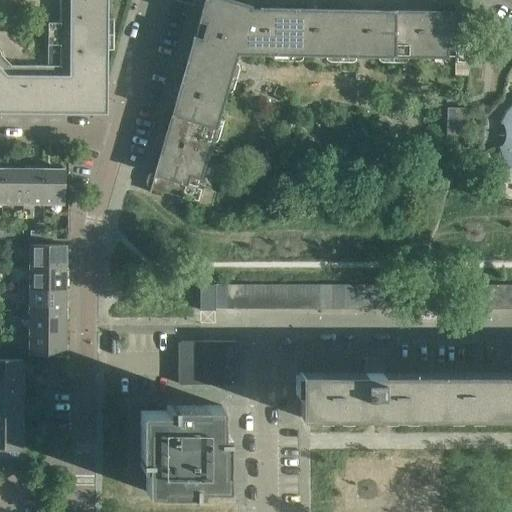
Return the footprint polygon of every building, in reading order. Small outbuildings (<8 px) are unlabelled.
[(0,0),(0,112),(107,113),(107,49),(114,49),(114,17),(108,17),(107,0),(0,0)] [(193,36),(186,61),(229,74),(236,52),(286,53),(287,8),(259,7),(259,9),(249,8),(250,5),(232,0),(203,0),(198,20),(199,20),(195,36),(193,36)] [(469,63),(470,13),(474,13),(474,12),(470,12),(470,11),(470,10),(469,9),(469,8),(468,7),(466,6),(464,6),(460,6),(459,6),(458,6),(456,7),(456,8),(455,10),(455,11),(454,11),(392,10),(391,55),(454,56),(454,63),(454,75),(469,75),(469,63)] [(339,9),(287,8),(286,53),(338,54),(339,9)] [(392,10),(339,9),(338,54),(391,55),(392,10)] [(229,74),(186,61),(171,114),(214,127),(229,74)] [(468,108),(446,107),(446,135),(468,135),(468,108)] [(511,108),(508,113),(503,124),(509,126),(508,135),(508,144),(501,145),(505,157),(511,166),(506,170),(511,174),(511,108)] [(214,127),(171,114),(154,173),(153,172),(151,173),(150,173),(149,173),(148,174),(148,175),(147,175),(146,178),(146,181),(145,182),(146,184),(146,186),(148,187),(150,188),(149,191),(150,192),(151,188),(199,202),(211,205),(215,191),(203,188),(197,186),(214,127)] [(3,169),(3,203),(23,203),(24,169),(3,169)] [(24,169),(23,203),(44,203),(44,169),(24,169)] [(44,169),(44,203),(64,203),(65,169),(44,169)] [(15,230),(2,230),(2,238),(14,239),(15,230)] [(30,239),(43,239),(43,230),(30,230),(30,239)] [(43,230),(43,239),(55,239),(55,230),(43,230)] [(30,243),(29,266),(65,267),(66,244),(30,243)] [(65,267),(29,266),(29,288),(65,288),(65,267)] [(331,284),(319,285),(319,308),(331,308),(331,284)] [(342,284),(331,284),(331,308),(342,308),(342,284)] [(355,284),(342,284),(342,308),(355,308),(355,284)] [(367,284),(355,284),(355,308),(367,308),(367,284)] [(378,284),(367,284),(367,308),(378,308),(378,284)] [(378,284),(378,308),(391,308),(391,284),(378,284)] [(466,284),(466,308),(478,308),(478,284),(466,284)] [(490,284),(478,284),(478,308),(490,308),(490,284)] [(502,284),(490,284),(490,308),(502,308),(502,284)] [(511,307),(511,284),(502,284),(502,308),(511,307)] [(215,285),(200,285),(200,310),(215,310),(215,308),(215,285)] [(227,285),(215,285),(215,308),(226,308),(227,285)] [(227,285),(226,308),(238,308),(238,285),(227,285)] [(238,285),(238,308),(250,308),(250,285),(238,285)] [(259,285),(250,285),(250,308),(259,308),(259,285)] [(271,285),(259,285),(259,308),(271,308),(271,285)] [(283,285),(271,285),(271,308),(283,308),(283,285)] [(295,285),(283,285),(283,308),(295,308),(295,285)] [(307,285),(295,285),(295,308),(307,308),(307,285)] [(319,285),(307,285),(307,308),(319,308),(319,285)] [(65,288),(29,288),(29,310),(65,311),(65,288)] [(29,310),(29,332),(65,333),(65,311),(29,310)] [(29,332),(29,354),(65,354),(65,333),(29,332)] [(200,341),(180,341),(181,384),(201,384),(234,384),(234,341),(200,341)] [(0,358),(0,381),(22,382),(22,359),(0,358)] [(301,417),(310,417),(511,417),(511,372),(382,373),(383,360),(384,360),(384,358),(363,358),(363,360),(365,360),(365,373),(301,373),(301,417)] [(22,382),(0,381),(0,403),(21,403),(22,382)] [(21,403),(0,403),(0,424),(21,425),(21,403)] [(170,409),(140,409),(140,460),(145,460),(145,490),(196,490),(196,485),(227,485),(226,434),(221,434),(221,404),(170,404),(170,409)] [(21,425),(0,424),(0,460),(21,460),(21,448),(21,425)]
